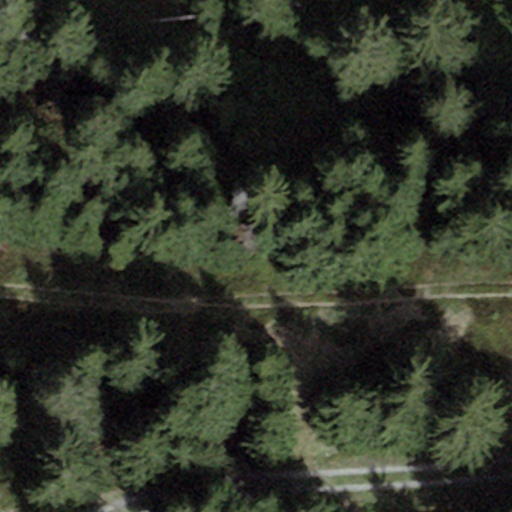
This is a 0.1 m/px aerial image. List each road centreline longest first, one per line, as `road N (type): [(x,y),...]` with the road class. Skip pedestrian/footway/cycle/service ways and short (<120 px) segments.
road 1 (track): [(511,297),(128,310),(0,293)]
road 2 (track): [(100,511),(173,494),(511,467)]
